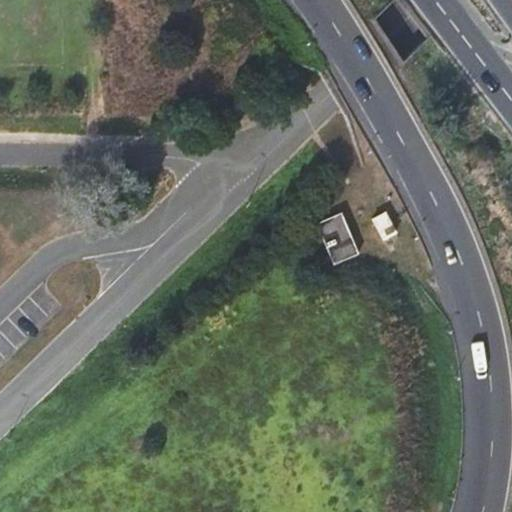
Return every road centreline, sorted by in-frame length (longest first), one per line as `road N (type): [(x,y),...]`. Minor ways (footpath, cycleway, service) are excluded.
road 1 (motorway): [(316,0),(371,85),(461,261),(491,385),(483,511)]
road 2 (motorway): [(511,100),(434,0)]
